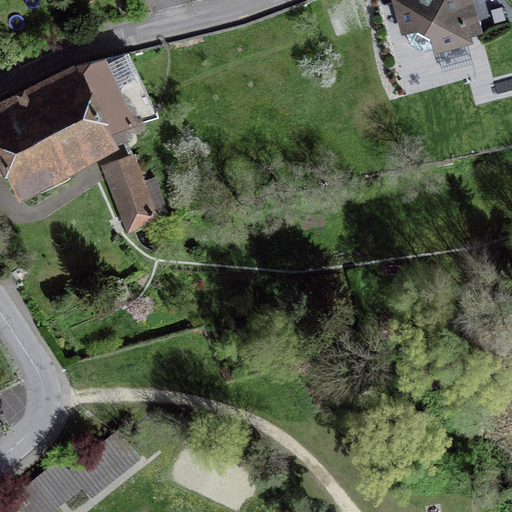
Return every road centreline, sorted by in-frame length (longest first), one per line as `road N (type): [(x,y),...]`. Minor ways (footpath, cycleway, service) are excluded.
road 1 (residential): [(0,86),(96,46),(264,0)]
road 2 (residential): [(0,470),(43,430),(51,397),(0,312)]
